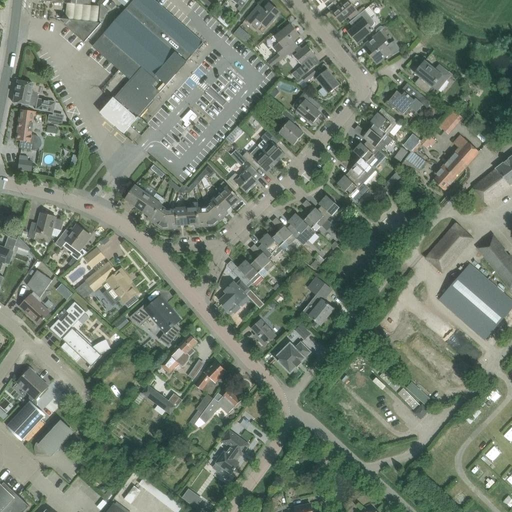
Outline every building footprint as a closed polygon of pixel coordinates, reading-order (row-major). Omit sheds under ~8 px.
[(203,43),(188,30),(153,0),(134,0),(95,45),(133,78),(102,113),(124,133),(131,125),(136,129),(135,130),(144,121),(139,116),(203,43)] [(232,0),(243,8),(248,0),(232,0)] [(336,0),(332,3),(337,8),(332,12),(341,23),(348,17),(350,20),(359,13),(360,13),(364,10),(362,6),(357,10),(348,0),(336,0)] [(101,24),(102,19),(109,11),(101,3),(101,7),(100,19),(99,19),(99,23),(65,20),(62,19),(62,20),(86,41),(101,24)] [(66,16),(65,20),(99,23),(99,19),(100,19),(101,7),(89,6),(67,4),(66,16)] [(256,8),(246,19),(258,29),(262,23),(268,28),(280,13),(270,4),(261,14),(256,9),(256,8)] [(374,21),(364,10),(360,13),(360,14),(352,21),(356,26),(349,32),(349,31),(348,32),(358,43),(373,31),(371,28),(373,26),(374,25),(375,24),(375,23),(374,22),(374,21)] [(227,18),(224,22),(229,26),(232,21),(227,18)] [(295,40),(300,36),(291,25),(275,37),(280,43),(274,47),(279,53),(268,62),(272,68),(295,50),(300,46),(295,40)] [(238,37),(244,30),(240,27),(234,34),(238,37)] [(380,31),(378,33),(365,43),(371,50),(373,48),(376,52),(371,56),(378,64),(391,53),(393,56),(401,51),(395,40),(390,44),(380,31)] [(298,54),(295,56),(302,66),(301,68),(296,71),(302,78),(313,68),(320,63),(315,57),(316,56),(308,46),(303,50),(300,46),(295,50),(298,54)] [(435,70),(425,62),(420,68),(418,67),(417,66),(416,67),(414,67),(413,68),(413,70),(413,71),(414,72),(414,74),(420,78),(419,79),(421,81),(417,85),(415,83),(415,84),(427,94),(433,87),(438,92),(452,74),(440,65),(435,70)] [(318,74),(313,68),(302,78),(306,83),(318,74)] [(328,70),(316,79),(329,94),(340,85),(328,70)] [(235,91),(239,78),(231,75),(226,88),(235,91)] [(17,80),(13,102),(21,104),(21,106),(28,108),(28,106),(36,107),(35,109),(53,113),(55,102),(38,99),(39,97),(33,91),(31,90),(33,83),(18,81),(17,80)] [(393,95),(385,104),(392,110),(395,107),(404,114),(410,107),(416,113),(423,105),(428,108),(432,103),(420,94),(416,99),(417,99),(415,101),(405,92),(402,95),(397,91),(394,96),(393,95)] [(306,101),(297,111),(313,124),(321,113),(314,107),(317,102),(306,93),(302,98),(306,101)] [(464,96),(458,104),(464,108),(470,101),(464,96)] [(19,110),(18,120),(32,121),(33,114),(35,115),(36,112),(19,110)] [(290,121),(279,133),(294,146),(304,134),(294,124),(298,120),(285,110),(282,114),(290,121)] [(379,113),(371,122),(374,125),(375,124),(387,134),(387,135),(388,136),(388,135),(398,122),(386,112),(383,117),(379,114),(379,113)] [(363,128),(367,122),(360,116),(355,123),(363,128)] [(35,135),(31,135),(32,121),(18,120),(16,141),(20,141),(19,148),(33,150),(36,150),(39,148),(41,144),(41,140),(38,137),(35,135)] [(367,133),(364,138),(369,143),(370,142),(379,150),(381,152),(381,151),(386,145),(388,146),(393,140),(388,135),(388,136),(387,135),(387,134),(375,124),(374,125),(367,133)] [(286,155),(276,146),(281,141),(269,130),(261,138),(270,146),(264,152),(277,164),(286,155)] [(429,134),(421,143),(428,149),(436,140),(429,134)] [(230,135),(227,139),(232,144),(236,141),(231,135),(230,135)] [(445,191),(480,152),(460,135),(454,143),(459,147),(435,174),(438,176),(433,180),(445,191)] [(381,152),(379,150),(370,142),(369,143),(366,147),(362,144),(362,143),(354,152),(362,159),(362,158),(370,166),(374,169),(386,156),(381,151),(381,152)] [(243,156),(243,157),(248,162),(254,168),(258,164),(267,173),(277,164),(264,152),(259,146),(250,154),(247,152),(243,156)] [(402,147),(394,158),(400,162),(408,152),(402,147)] [(412,150),(399,168),(414,178),(427,162),(412,150)] [(256,180),(261,176),(254,168),(248,162),(243,157),(243,156),(242,155),(238,160),(244,166),(242,167),(246,171),(242,176),(235,173),(227,181),(236,190),(240,186),(247,193),(258,182),(256,180)] [(510,184),(511,183),(511,156),(496,169),(496,170),(474,187),(488,204),(511,187),(510,184)] [(362,158),(362,159),(350,171),(352,173),(363,182),(364,184),(376,171),(374,169),(370,166),(362,158)] [(19,160),(18,170),(30,171),(32,162),(19,160)] [(154,165),(151,168),(157,174),(160,170),(154,165)] [(216,172),(212,169),(209,166),(205,170),(208,173),(207,175),(209,178),(216,172)] [(205,177),(207,175),(208,173),(205,170),(201,175),(204,178),(202,180),(205,188),(210,185),(206,178),(205,177)] [(352,173),(349,177),(347,175),(338,184),(341,188),(340,189),(345,193),(346,192),(357,202),(369,188),(364,184),(363,182),(352,173)] [(217,191),(220,194),(232,207),(240,199),(224,182),(216,189),(217,191)] [(134,206),(145,192),(135,185),(125,200),(134,206)] [(143,212),(154,199),(145,192),(134,206),(143,212)] [(232,207),(220,194),(212,201),(213,202),(226,216),(229,213),(227,211),(232,207)] [(335,203),(336,202),(332,198),(331,199),(327,196),(319,205),(320,205),(323,208),(320,212),(319,212),(328,220),(331,223),(343,210),(335,203)] [(151,221),(161,206),(162,204),(154,199),(143,212),(149,216),(147,219),(151,221)] [(213,202),(207,208),(215,226),(226,216),(213,202)] [(198,208),(199,208),(198,203),(194,203),(194,207),(187,208),(189,225),(196,225),(196,227),(200,227),(198,208)] [(163,230),(168,210),(161,206),(151,221),(163,230)] [(189,225),(187,208),(176,208),(176,210),(177,210),(178,229),(182,228),(182,226),(189,225)] [(207,208),(199,208),(198,208),(200,227),(215,226),(207,208)] [(321,227),(328,220),(319,212),(320,212),(316,208),(304,221),(312,229),(318,223),(321,227)] [(177,210),(176,210),(168,210),(163,230),(178,229),(177,210)] [(41,213),(37,232),(49,235),(51,236),(53,230),(53,228),(62,231),(64,221),(56,219),(56,217),(41,213)] [(304,221),(296,214),(288,223),(289,223),(293,226),(289,230),(296,239),(297,240),(297,239),(301,243),(306,239),(306,237),(305,236),(312,229),(304,221)] [(74,223),(78,226),(66,241),(75,248),(70,255),(75,258),(73,262),(75,264),(87,252),(81,248),(91,235),(74,223)] [(427,259),(443,272),(473,238),(457,224),(427,259)] [(290,245),(296,239),(289,230),(285,227),(281,231),(273,238),(280,247),(281,246),(283,249),(284,250),(290,245)] [(275,257),(283,249),(281,246),(280,247),(273,238),(268,234),(260,242),(260,243),(261,242),(264,246),(260,250),(263,253),(269,259),(273,255),(275,257)] [(511,257),(494,235),(477,248),(510,289),(511,287),(511,257)] [(5,263),(9,250),(13,252),(17,240),(8,237),(4,248),(0,246),(0,270),(3,263),(5,263)] [(110,241),(107,237),(100,243),(102,246),(104,244),(105,245),(110,241)] [(105,258),(97,248),(85,258),(93,268),(94,267),(103,260),(105,258)] [(275,265),(269,259),(263,253),(251,265),(261,276),(263,277),(275,265)] [(314,257),(316,259),(321,264),(325,260),(318,253),(314,257)] [(321,264),(316,259),(311,265),(316,270),(321,264)] [(97,272),(86,280),(95,291),(106,282),(112,289),(104,296),(113,307),(121,301),(127,309),(139,300),(137,298),(135,295),(138,293),(126,278),(128,276),(122,269),(117,273),(109,263),(106,264),(103,260),(94,267),(97,272)] [(253,283),(253,284),(261,276),(251,265),(247,260),(238,269),(239,269),(242,272),(238,276),(241,280),(248,287),(253,283)] [(511,301),(470,265),(439,300),(485,340),(511,308),(511,301)] [(31,295),(21,305),(31,315),(30,316),(39,324),(43,319),(44,320),(45,318),(50,312),(40,303),(42,302),(41,298),(53,281),(38,270),(27,286),(34,292),(32,295),(31,295)] [(307,307),(303,312),(309,318),(310,317),(321,325),(334,309),(323,300),(325,298),(326,299),(333,290),(323,282),(322,284),(317,279),(318,278),(317,278),(309,288),(316,295),(307,306),(307,307)] [(250,289),(248,287),(241,280),(237,284),(234,282),(224,291),(227,294),(220,301),(229,310),(236,303),(240,307),(249,298),(246,294),(250,289)] [(277,283),(273,288),(277,291),(281,287),(277,283)] [(142,326),(152,317),(165,332),(159,340),(169,346),(181,329),(177,324),(181,320),(173,311),(172,312),(159,298),(151,306),(148,302),(130,318),(142,326)] [(75,302),(67,311),(70,313),(61,322),(59,319),(50,329),(61,339),(62,338),(63,339),(62,339),(63,340),(63,339),(66,342),(61,347),(76,362),(82,356),(90,364),(88,368),(89,368),(91,365),(94,361),(97,357),(99,356),(101,354),(106,352),(110,350),(113,349),(112,349),(107,339),(93,348),(91,346),(93,345),(77,331),(76,331),(72,327),(86,312),(75,302)] [(307,328),(311,323),(302,314),(297,319),(307,328)] [(125,327),(120,320),(115,324),(120,331),(125,327)] [(262,320),(252,329),(261,338),(259,340),(265,347),(276,336),(262,320)] [(317,329),(320,325),(315,321),(312,325),(317,329)] [(302,325),(296,330),(305,339),(311,333),(302,325)] [(465,352),(476,341),(462,326),(450,337),(465,352)] [(170,355),(161,365),(170,373),(179,363),(183,366),(183,368),(185,366),(187,364),(188,362),(189,360),(190,358),(190,357),(196,351),(193,348),(198,343),(190,335),(179,346),(170,355)] [(281,363),(290,372),(297,366),(297,367),(302,362),(301,362),(304,358),(311,352),(301,343),(295,349),(290,344),(276,358),(279,361),(278,361),(281,363)] [(202,390),(206,392),(215,382),(215,383),(226,371),(217,361),(205,373),(196,385),(202,390)] [(377,363),(372,368),(378,374),(383,369),(377,363)] [(36,374),(37,374),(36,372),(34,370),(33,369),(30,367),(24,374),(25,375),(17,383),(31,395),(30,397),(30,401),(30,402),(8,427),(22,440),(45,415),(36,407),(37,405),(37,401),(36,400),(48,388),(36,377),(38,376),(36,374)] [(396,392),(402,386),(385,371),(380,376),(396,392)] [(430,399),(411,381),(406,387),(425,405),(430,399)] [(142,392),(135,401),(139,404),(146,396),(171,415),(176,408),(176,409),(182,400),(175,394),(169,400),(148,385),(142,392)] [(419,405),(404,388),(398,394),(414,410),(419,405)] [(214,399),(200,418),(206,423),(221,408),(228,414),(242,400),(231,389),(223,397),(218,393),(214,399)] [(200,418),(214,399),(208,394),(197,409),(198,410),(189,423),(194,426),(200,417),(200,418)] [(422,404),(414,413),(419,417),(422,417),(429,410),(422,404)] [(57,420),(38,442),(36,444),(36,445),(35,448),(35,450),(35,452),(37,454),(49,454),(55,448),(57,450),(73,432),(62,421),(60,423),(57,420)] [(217,463),(213,468),(219,473),(223,468),(232,474),(236,468),(235,468),(239,463),(236,460),(240,455),(241,451),(245,452),(250,445),(230,430),(222,441),(230,447),(226,452),(225,452),(216,463),(217,463)] [(497,437),(487,446),(494,453),(503,444),(497,437)] [(473,463),(480,468),(484,463),(477,458),(473,463)] [(186,496),(147,466),(141,473),(180,503),(186,496)] [(485,476),(491,480),(496,473),(490,469),(485,476)] [(0,482),(0,511),(24,511),(30,506),(5,482),(2,485),(0,482)] [(465,484),(457,491),(465,498),(472,492),(465,484)] [(125,499),(130,503),(139,490),(135,486),(125,499)] [(125,511),(113,503),(106,511),(125,511)]
